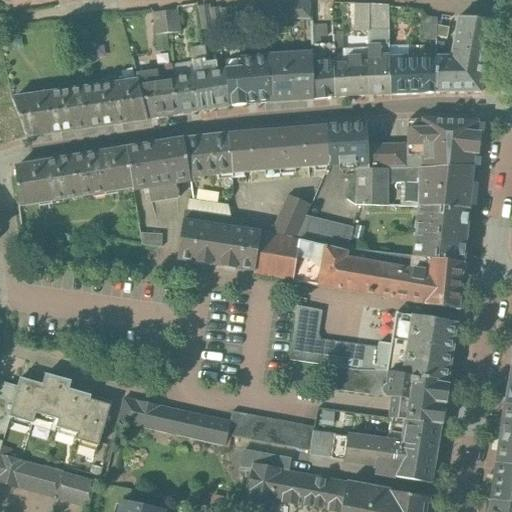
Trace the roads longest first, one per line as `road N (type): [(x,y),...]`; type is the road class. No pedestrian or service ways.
road 1 (residential): [(511,97),(170,128),(0,155)]
road 2 (residential): [(271,282),(487,309)]
road 3 (residential): [(0,23),(147,0)]
road 4 (residential): [(255,392),(387,414)]
